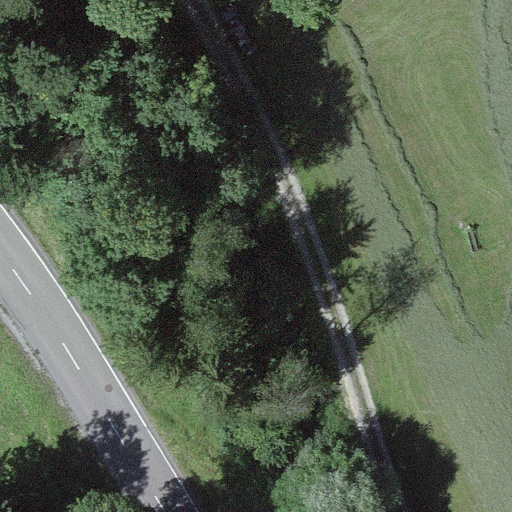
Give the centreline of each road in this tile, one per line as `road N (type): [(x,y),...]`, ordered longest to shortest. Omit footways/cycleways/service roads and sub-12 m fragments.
road 1 (track): [(400,511),(244,94),(190,0)]
road 2 (tertiary): [(0,254),(162,511)]
